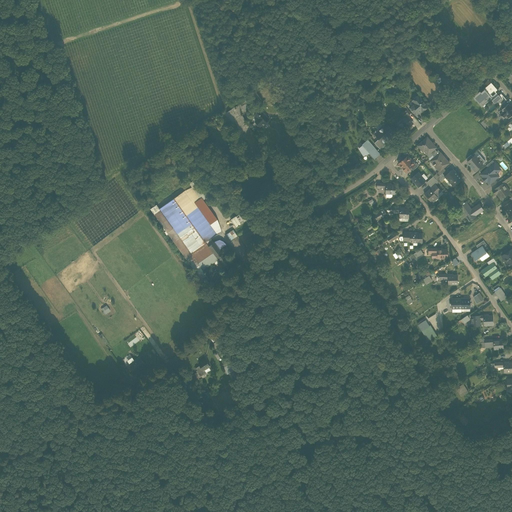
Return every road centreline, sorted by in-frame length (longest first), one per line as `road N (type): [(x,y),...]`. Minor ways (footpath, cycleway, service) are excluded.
road 1 (residential): [(0,462),(148,384),(209,330),(254,250),(386,162)]
road 2 (track): [(271,236),(191,122),(68,213)]
road 3 (residential): [(511,328),(386,162)]
road 4 (track): [(105,188),(59,42)]
road 5 (track): [(184,0),(221,104),(191,122)]
road 6 (residential): [(425,127),(511,234)]
road 7 (track): [(184,0),(59,42)]
